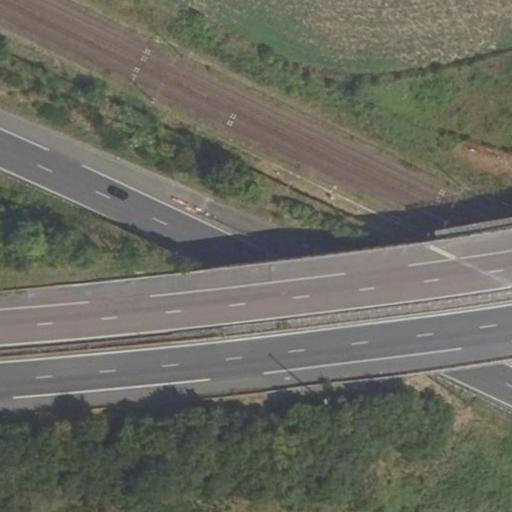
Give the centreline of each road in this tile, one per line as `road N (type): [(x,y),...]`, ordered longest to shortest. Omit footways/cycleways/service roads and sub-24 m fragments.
road 1 (motorway): [(511,384),(0,149)]
road 2 (motorway): [(511,266),(0,327)]
road 3 (motorway): [(0,384),(511,324)]
